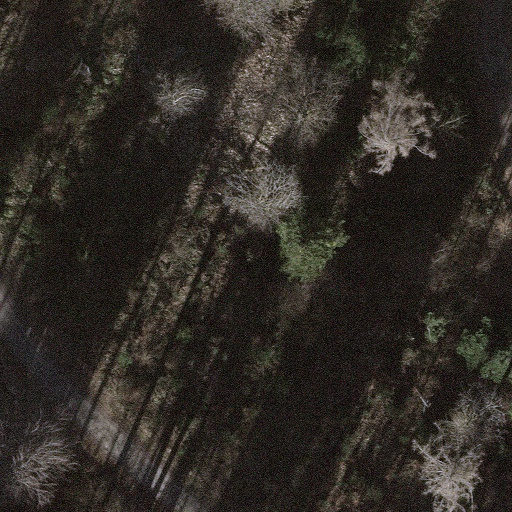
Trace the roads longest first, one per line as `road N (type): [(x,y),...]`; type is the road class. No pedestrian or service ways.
road 1 (track): [(0,315),(74,404),(190,511)]
road 2 (track): [(511,141),(497,85),(496,0)]
